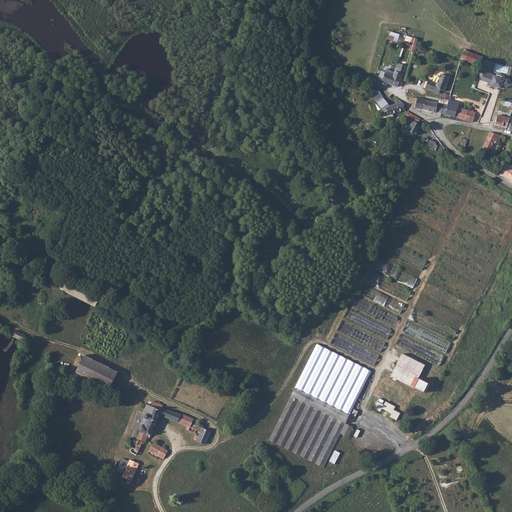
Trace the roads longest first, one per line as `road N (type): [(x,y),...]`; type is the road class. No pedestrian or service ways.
road 1 (unclassified): [(298,511),(445,422),(511,329)]
road 2 (unknown): [(481,169),(372,381)]
road 3 (track): [(438,124),(388,87),(298,55),(316,0)]
road 4 (unclassified): [(511,136),(438,124),(457,151),(511,186)]
